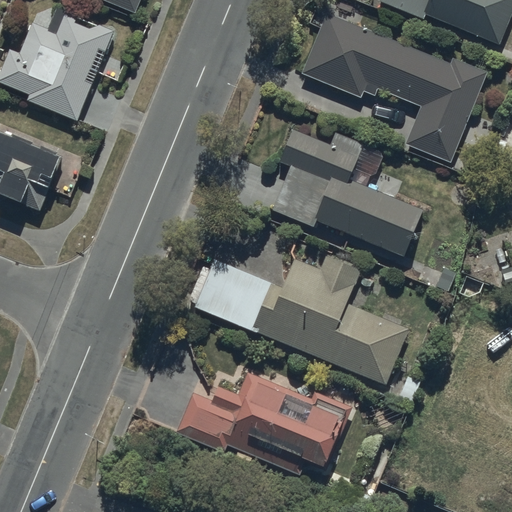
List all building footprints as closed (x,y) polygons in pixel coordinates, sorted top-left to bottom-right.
[(108,0),(135,11),(139,0),(108,0)] [(511,0),(383,0),(422,16),(424,12),(498,43),(511,7),(511,0)] [(9,47),(0,70),(0,79),(29,92),(26,97),(77,118),(114,27),(99,22),(91,25),(75,19),(77,14),(56,6),(47,26),(32,20),(19,51),(9,47)] [(448,59),(327,9),(301,71),(360,96),(363,89),(375,93),(378,86),(421,104),(406,141),(449,159),(485,69),(450,55),(448,59)] [(314,224),(317,218),(403,253),(421,207),(368,186),(383,149),(335,130),(330,142),(293,127),(280,158),(291,162),(273,207),(314,224)] [(0,129),(0,192),(39,209),(50,181),(37,176),(41,168),(49,171),(57,153),(0,129)] [(213,256),(193,304),(385,382),(407,327),(345,302),(360,267),(326,254),(320,267),(293,257),(282,284),(213,256)] [(405,258),(399,272),(451,293),(457,280),(452,278),(455,271),(443,266),(441,272),(405,258)] [(193,390),(176,429),(225,451),(228,443),(294,472),(302,453),(324,463),(350,405),(314,389),(309,399),(246,371),(236,393),(217,385),(211,398),(193,390)]
